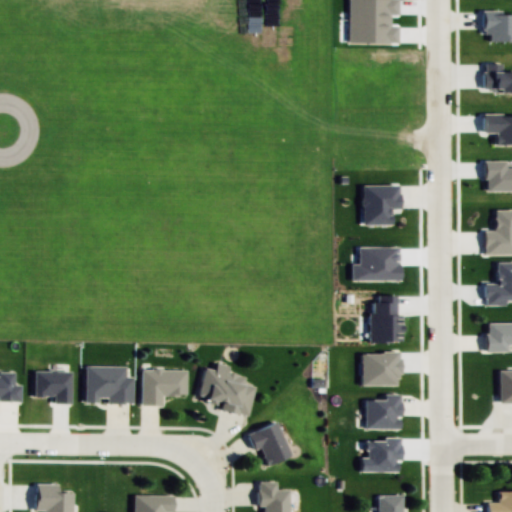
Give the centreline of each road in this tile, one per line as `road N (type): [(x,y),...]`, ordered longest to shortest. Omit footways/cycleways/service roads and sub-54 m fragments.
road 1 (secondary): [(442,511),(439,0)]
road 2 (residential): [(207,472),(182,447),(0,449)]
